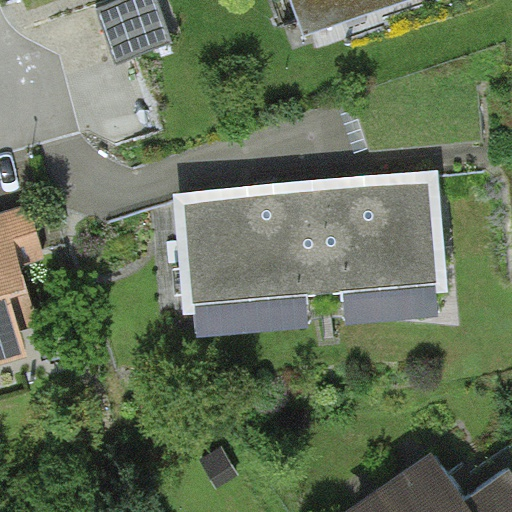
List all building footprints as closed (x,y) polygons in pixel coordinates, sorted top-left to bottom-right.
[(166,0),(132,0),(110,8),(128,59),(180,41),(166,0)] [(316,0),(327,31),(419,0),(316,0)] [(320,183),(328,286),(444,277),(437,174),(320,183)] [(186,194),(194,297),(328,286),(320,183),(186,194)] [(0,365),(51,351),(27,266),(62,257),(48,208),(0,221),(0,365)] [(432,452),(349,508),(352,511),(511,511),(511,468),(464,500),(432,452)]
